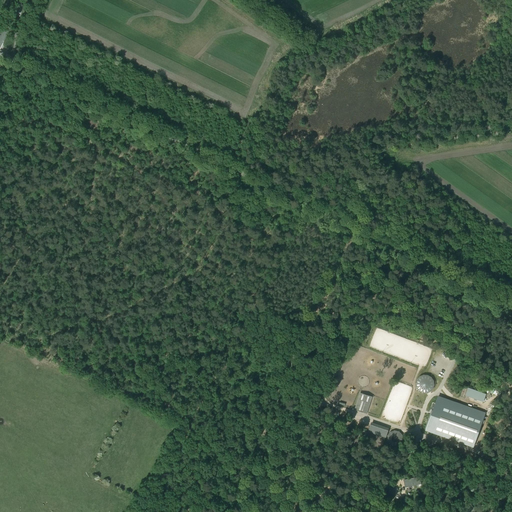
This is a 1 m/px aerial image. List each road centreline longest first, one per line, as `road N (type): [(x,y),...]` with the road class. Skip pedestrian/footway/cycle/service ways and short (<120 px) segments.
road 1 (unclassified): [(511,304),(0,51)]
road 2 (track): [(0,286),(59,210),(91,186),(198,251),(256,300),(188,422)]
road 3 (track): [(0,321),(111,381),(157,393),(194,429),(279,467)]
road 4 (track): [(34,339),(105,317),(211,263)]
